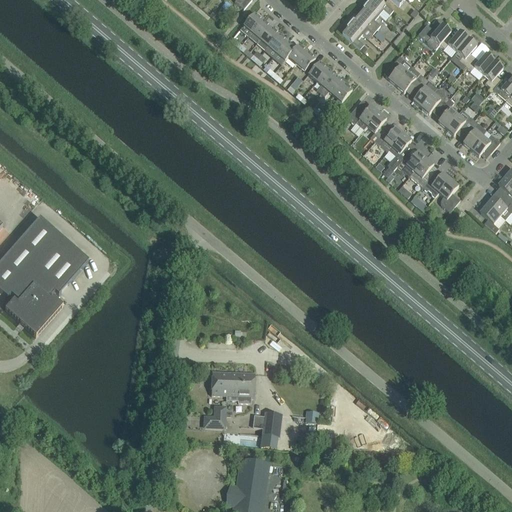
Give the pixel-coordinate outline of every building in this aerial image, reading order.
[(244,11),(252,2),(250,0),(237,0),(234,4),(244,11)] [(393,13),(383,4),(378,0),(372,0),(370,3),(369,2),(366,6),(379,17),(383,12),(389,17),(390,17),(393,19),(396,16),(393,13)] [(374,23),(379,17),(366,6),(362,10),(363,11),(358,17),(377,32),(380,28),(374,23)] [(414,12),(410,17),(414,20),(419,15),(418,15),(414,12)] [(252,35),(262,22),(254,15),(243,28),(240,31),(248,38),(251,35),(252,35)] [(373,36),(377,32),(358,17),(354,22),(353,21),(349,25),(362,36),(367,31),(373,36)] [(256,46),(270,29),(262,22),(252,35),(251,35),(248,38),(256,46)] [(358,42),(362,36),(349,25),(346,29),(347,30),(342,36),(360,51),(363,48),(364,47),(358,42)] [(439,47),(448,37),(451,34),(442,26),(435,34),(426,27),(418,37),(427,44),(430,40),(439,48),(439,47)] [(265,53),(279,36),(270,29),(256,46),(265,53)] [(378,33),(374,38),(382,44),(386,40),(378,33)] [(456,54),(468,41),(459,33),(452,41),(448,37),(439,47),(444,51),(447,47),(456,54)] [(273,60),(276,56),(287,43),(279,36),(265,53),(273,60)] [(466,70),(474,60),(470,56),(476,48),(468,41),(456,54),(461,59),(458,63),(466,70)] [(295,50),(287,43),(276,56),(285,63),(288,59),(295,50)] [(296,66),(306,54),(298,46),(295,50),(288,59),(296,66)] [(304,73),(308,69),(315,61),(306,54),(296,66),(304,73)] [(482,77),(494,63),(485,56),(479,64),(474,60),(466,70),(471,74),(474,70),(482,77)] [(394,74),(388,81),(396,88),(412,69),(399,59),(389,70),(394,74)] [(492,92),(501,82),(496,78),(503,71),(494,63),(482,77),(488,82),(485,85),(492,92)] [(316,84),(329,69),(327,67),(325,67),(324,69),(319,64),(312,72),(308,77),(316,84)] [(321,96),(335,78),(330,74),(331,72),(331,70),(329,69),(316,84),(321,88),(317,92),(321,96)] [(415,92),(425,80),(412,69),(396,88),(404,95),(410,88),(415,92)] [(333,98),(346,83),(344,81),(342,81),(340,83),(335,78),(321,96),(324,99),(329,94),(333,98)] [(509,100),(511,95),(511,78),(505,86),(501,82),(492,92),(497,96),(500,92),(508,99),(509,100)] [(421,109),(432,96),(437,91),(425,80),(415,92),(419,95),(413,103),(421,109)] [(348,87),(348,84),(346,83),(333,98),(337,102),(333,107),(337,110),(341,105),(345,100),(352,93),(347,88),(348,87)] [(432,96),(421,109),(429,116),(435,109),(440,103),(441,101),(445,97),(441,95),(440,91),(438,91),(437,91),(432,96)] [(454,105),(453,105),(456,102),(452,98),(449,101),(446,105),(451,109),(454,105)] [(351,115),(347,120),(355,127),(356,126),(363,132),(366,128),(378,115),(370,108),(364,115),(356,109),(351,115)] [(446,131),(457,117),(449,110),(438,124),(446,131)] [(464,134),(474,122),(462,112),(457,117),(446,131),(454,138),(460,130),(464,134)] [(329,120),(320,113),(319,114),(316,117),(321,121),(324,123),(325,124),(329,120)] [(378,115),(366,128),(374,135),(373,137),(378,141),(384,133),(380,129),(385,123),(386,122),(378,115)] [(482,139),(482,138),(486,133),(474,122),(464,134),(469,138),(462,145),(470,152),(482,139)] [(384,133),(378,141),(382,145),(379,148),(387,155),(389,153),(403,136),(395,129),(394,130),(389,137),(384,133)] [(390,165),(387,168),(389,170),(393,173),(397,169),(400,165),(407,157),(402,153),(411,143),(403,136),(389,153),(395,159),(390,165)] [(374,144),(378,141),(373,137),(367,144),(371,148),(374,144)] [(500,145),(494,140),(491,137),(486,142),(482,139),(470,152),(479,159),(485,151),(490,156),(500,145)] [(400,165),(397,169),(402,173),(409,179),(425,161),(424,159),(425,158),(420,153),(419,155),(417,154),(411,161),(407,157),(400,165)] [(428,163),(425,161),(409,179),(417,186),(422,190),(431,179),(427,175),(433,167),(432,166),(433,165),(430,161),(428,163)] [(389,170),(383,176),(387,180),(390,177),(393,173),(389,170)] [(449,178),(445,175),(443,176),(442,175),(436,182),(431,179),(422,190),(426,194),(428,192),(431,195),(432,198),(434,200),(438,195),(439,195),(450,182),(447,180),(449,178)] [(511,185),(506,180),(499,188),(511,198),(507,202),(511,206),(511,185)] [(449,215),(460,203),(452,196),(458,189),(450,182),(439,195),(444,199),(441,202),(441,206),(442,208),(449,215)] [(494,199),(487,207),(501,219),(505,223),(511,215),(511,206),(507,202),(506,201),(502,206),(494,199)] [(494,227),(501,219),(487,207),(481,215),(488,222),(484,226),(495,236),(499,231),(496,228),(494,227)] [(58,297),(88,263),(40,220),(0,264),(0,293),(7,300),(10,296),(19,303),(17,305),(14,302),(5,312),(36,339),(63,308),(53,299),(48,304),(46,303),(54,294),(58,297)] [(235,386),(235,375),(212,375),(211,398),(226,398),(224,389),(233,390),(233,386),(235,386)] [(224,389),(226,398),(231,398),(231,401),(238,401),(238,404),(251,404),(251,399),(254,399),(255,376),(235,375),(235,386),(233,386),(233,390),(224,389)] [(205,419),(205,429),(225,430),(225,410),(215,410),(215,420),(205,419)] [(306,413),(305,424),(317,425),(319,414),(306,413)] [(279,441),(283,417),(265,415),(264,420),(254,418),(253,431),(262,432),(262,438),(279,441)] [(233,509),(232,511),(262,511),(270,465),(240,460),(236,488),(230,487),(227,508),(233,509)]
